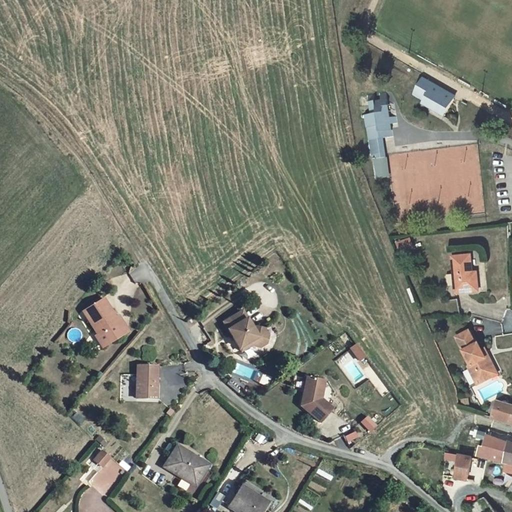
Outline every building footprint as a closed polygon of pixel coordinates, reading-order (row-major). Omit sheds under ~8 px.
[(454,97),(433,85),(434,83),(422,77),(413,93),(425,100),(423,103),(444,115),(454,97)] [(370,159),(384,157),(381,138),(394,136),(393,124),(398,123),(397,116),(391,117),(388,93),(380,94),(380,98),(376,99),(375,95),(368,96),(371,113),(363,114),(370,159)] [(413,239),(397,241),(399,253),(415,250),(413,239)] [(477,275),(472,275),(471,254),(452,254),(454,289),(478,288),(477,275)] [(440,312),(454,311),(452,296),(440,297),(440,312)] [(121,337),(115,328),(121,324),(117,317),(114,319),(103,301),(94,305),(82,312),(85,316),(97,336),(93,338),(100,349),(107,345),(121,337)] [(244,312),(226,322),(243,352),(252,346),(261,348),(261,346),(266,343),(268,337),(265,332),(266,330),(258,328),(255,329),(244,312)] [(127,333),(121,324),(115,328),(121,337),(127,333)] [(474,338),(472,339),(466,326),(455,331),(469,360),(467,361),(475,379),(485,374),(482,367),(493,362),(486,348),(480,351),(475,340),(474,338)] [(481,338),(475,340),(480,351),(486,348),(481,338)] [(350,347),(357,362),(365,358),(358,344),(350,347)] [(169,379),(165,379),(165,360),(144,360),(145,393),(170,393),(169,379)] [(496,369),(493,362),(482,367),(485,374),(496,369)] [(334,407),(320,395),(324,378),(309,374),(302,403),(323,420),(334,407)] [(511,403),(496,399),(493,416),(511,421),(511,403)] [(367,416),(361,423),(370,431),(376,425),(367,416)] [(495,439),(488,437),(486,444),(486,447),(484,455),(497,459),(502,440),(497,438),(495,439)] [(497,459),(508,461),(511,462),(511,444),(502,440),(497,459)] [(213,463),(182,444),(169,464),(200,483),(213,463)] [(105,496),(126,471),(101,449),(92,460),(101,467),(88,482),(105,496)] [(457,474),(471,478),(475,457),(461,453),(457,474)] [(245,483),(234,503),(247,511),(263,511),(271,499),(245,483)]
